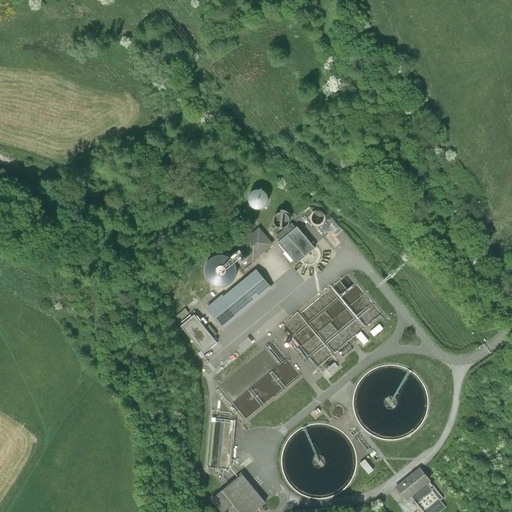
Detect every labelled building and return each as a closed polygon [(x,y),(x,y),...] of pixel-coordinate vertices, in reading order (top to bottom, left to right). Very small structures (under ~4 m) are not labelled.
[(278,195),(264,185),(254,199),(269,209),(278,195)] [(238,245),(253,263),(273,246),(259,228),(238,245)] [(278,243),(296,265),(315,250),(297,228),(278,243)] [(207,308),(223,329),(272,289),(256,269),(207,308)] [(217,344),(194,316),(180,327),(203,356),(217,344)] [(364,330),(359,333),(366,343),(372,340),(364,330)] [(220,422),(218,467),(231,467),(233,422),(220,422)] [(364,462),(372,472),(377,469),(369,459),(364,462)] [(395,487),(406,500),(431,480),(420,467),(395,487)] [(252,511),(267,500),(244,473),(212,499),(222,511),(223,511),(235,502),(243,511),(252,511)]
